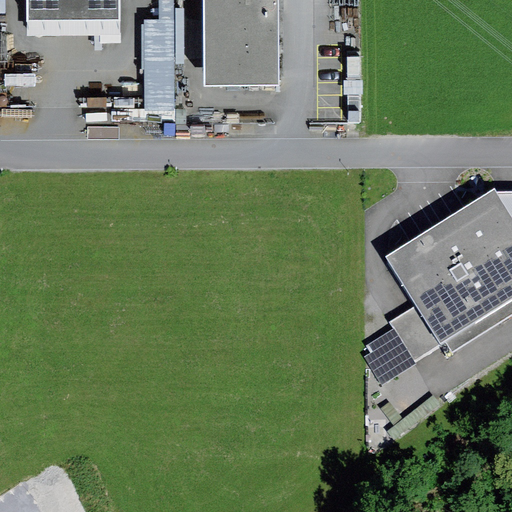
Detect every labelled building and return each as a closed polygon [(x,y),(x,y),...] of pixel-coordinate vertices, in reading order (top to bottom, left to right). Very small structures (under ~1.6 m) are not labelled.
[(120,0),(25,0),(26,8),(120,8),(120,0)] [(159,0),(159,15),(146,15),(145,105),(174,106),(175,0),(159,0)] [(204,0),(205,70),(279,70),(278,0),(204,0)] [(511,199),(495,200),(511,225),(511,199)] [(511,225),(495,200),(387,270),(414,312),(439,348),(442,353),(511,307),(511,225)] [(414,365),(439,348),(414,312),(391,328),(394,333),(414,365)] [(414,365),(394,333),(367,349),(372,357),(365,361),(382,388),(416,368),(414,365)]
